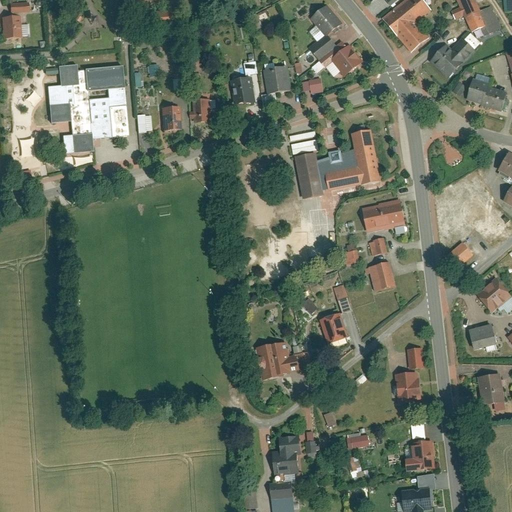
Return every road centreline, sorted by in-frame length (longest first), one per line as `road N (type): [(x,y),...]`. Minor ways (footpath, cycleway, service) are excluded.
road 1 (residential): [(404,85),(0,207)]
road 2 (residential): [(245,415),(276,422),(436,303)]
road 3 (secondary): [(436,303),(460,511)]
road 4 (secondary): [(417,145),(436,303)]
